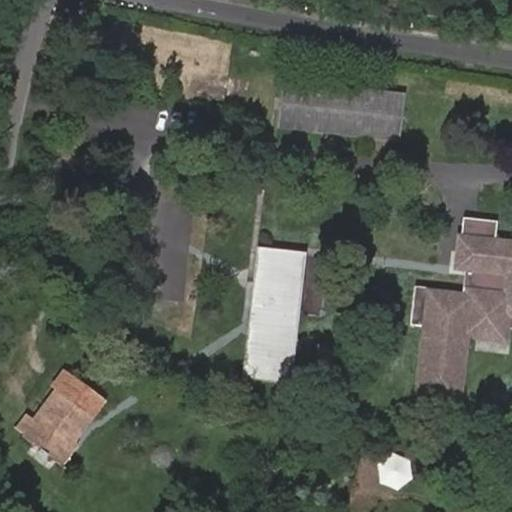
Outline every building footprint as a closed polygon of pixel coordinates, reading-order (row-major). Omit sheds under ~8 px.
[(395,142),(400,97),(285,82),(281,129),(395,142)] [(499,223),(465,219),(460,268),(481,270),(478,295),(472,294),(472,299),(433,296),(432,305),(416,304),(414,327),(430,328),(423,397),(462,401),(468,336),(507,340),(507,332),(509,315),(511,314),(511,245),(497,244),(499,223)] [(307,257),(260,252),(247,381),(294,386),(307,257)] [(433,296),(472,299),(472,294),(417,289),(416,304),(432,305),(433,296)] [(106,402),(63,370),(52,386),(57,390),(94,418),(106,402)] [(70,440),(76,445),(85,434),(94,421),(96,422),(98,420),(94,418),(57,390),(55,392),(58,394),(36,421),(29,416),(19,428),(17,427),(15,429),(24,436),(23,438),(41,452),(39,455),(46,460),(48,457),(54,462),(70,440)] [(83,450),(76,445),(70,440),(54,462),(68,472),(70,469),(69,468),(83,450)]
